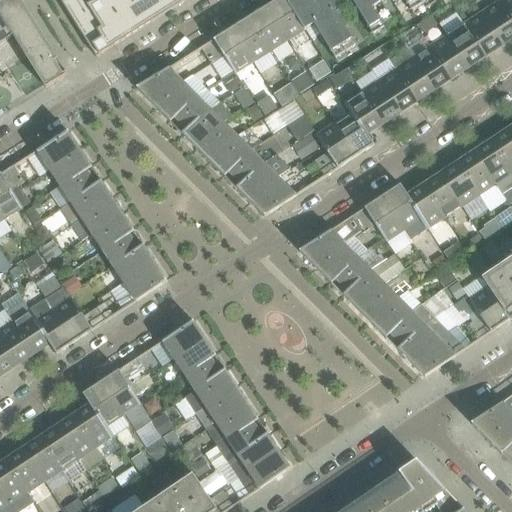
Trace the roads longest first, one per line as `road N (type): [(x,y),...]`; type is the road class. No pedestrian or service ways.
road 1 (residential): [(511,85),(0,421)]
road 2 (residential): [(237,0),(0,148)]
road 3 (residential): [(418,420),(283,511)]
road 4 (residential): [(509,511),(418,420)]
